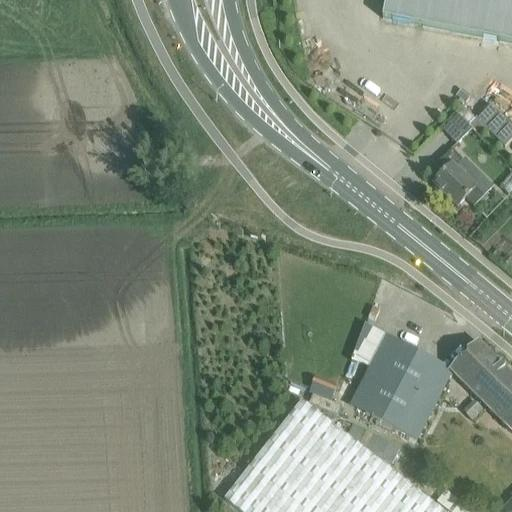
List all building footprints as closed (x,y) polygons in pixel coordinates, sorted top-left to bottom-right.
[(511,0),(386,0),(382,20),(511,45),(511,0)] [(511,125),(491,105),(477,119),(506,148),(511,142),(511,125)] [(467,125),(456,114),(442,128),(453,139),(467,125)] [(445,159),(433,170),(441,178),(434,185),(458,208),(466,200),(474,209),(484,198),(494,189),(483,178),(465,161),(463,162),(452,151),(447,157),(445,159)] [(419,442),(454,375),(451,370),(387,337),(372,365),(389,374),(367,415),(419,442)] [(511,376),(478,343),(451,370),(454,375),(511,432),(511,376)] [(311,391),(332,399),(336,390),(314,381),(311,391)] [(441,511),(302,402),(225,501),(238,511),(441,511)] [(354,428),(349,438),(373,457),(393,468),(401,453),(379,441),(354,428)]
